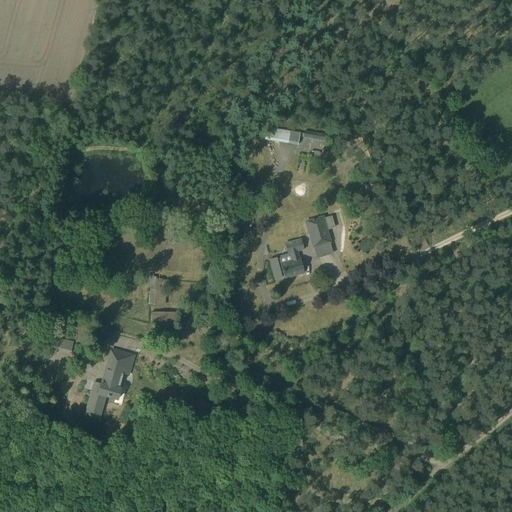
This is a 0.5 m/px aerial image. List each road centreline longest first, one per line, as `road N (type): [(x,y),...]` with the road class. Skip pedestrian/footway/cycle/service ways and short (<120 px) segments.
road 1 (unknown): [(118,334),(293,416),(391,451),(447,459)]
road 2 (track): [(511,407),(383,511)]
